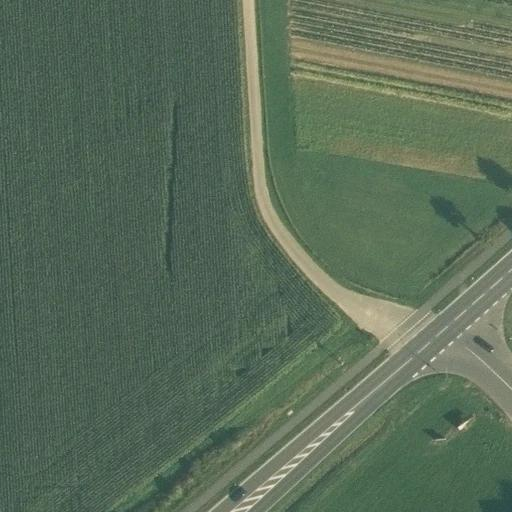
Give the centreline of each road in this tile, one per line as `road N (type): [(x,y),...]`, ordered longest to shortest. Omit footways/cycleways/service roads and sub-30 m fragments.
road 1 (track): [(438,334),(350,304),(307,272),(260,200),(247,0)]
road 2 (tertiary): [(234,511),(438,334)]
